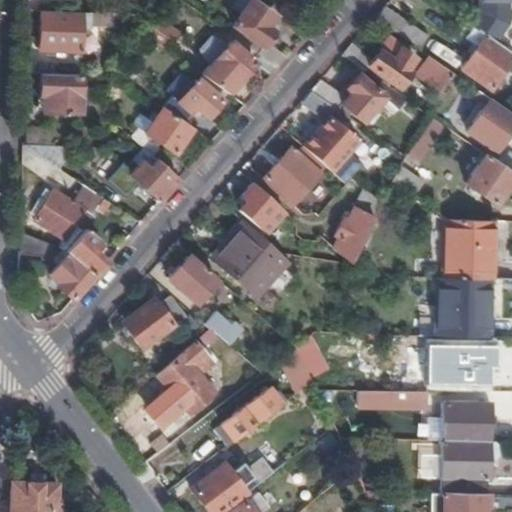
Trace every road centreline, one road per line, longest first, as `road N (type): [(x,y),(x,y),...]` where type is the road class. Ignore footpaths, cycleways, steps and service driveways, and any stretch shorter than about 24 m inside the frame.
road 1 (residential): [(33,366),(365,0)]
road 2 (tertiary): [(145,511),(33,366)]
